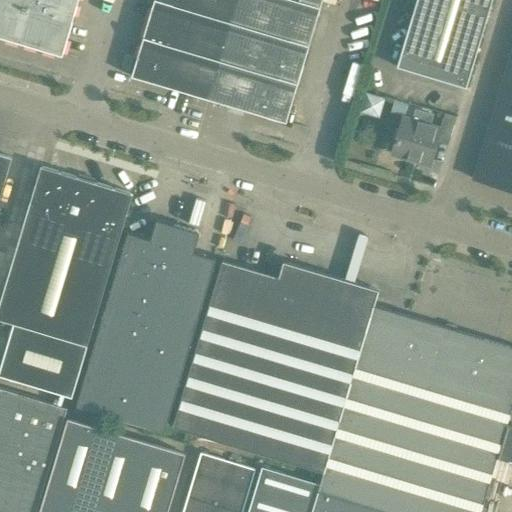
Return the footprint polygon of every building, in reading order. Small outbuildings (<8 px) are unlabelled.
[(77,0),(0,0),(0,35),(62,54),(77,0)] [(153,0),(131,74),(285,120),(321,0),(153,0)] [(491,0),(416,0),(397,65),(466,86),(491,0)] [(511,189),(511,45),(473,178),(511,189)] [(125,54),(121,68),(130,71),(134,57),(125,54)] [(403,114),(392,152),(430,164),(437,141),(447,144),(456,117),(444,114),(441,126),(431,123),(434,114),(415,108),(412,117),(403,114)] [(0,152),(0,194),(11,156),(0,152)] [(0,375),(71,397),(133,192),(41,164),(0,303),(0,317),(13,322),(0,367),(0,375)] [(165,432),(217,257),(195,251),(200,232),(156,219),(151,238),(129,231),(77,406),(165,432)] [(324,471),(374,305),(379,289),(284,260),(279,276),(224,259),(174,426),(324,471)] [(511,406),(511,345),(374,305),(324,471),(318,490),(393,511),(480,511),(497,457),(506,425),(511,406)] [(0,511),(35,511),(67,407),(0,386),(0,511)] [(167,511),(185,452),(68,417),(39,511),(167,511)] [(511,427),(506,425),(497,457),(511,461),(511,427)] [(241,511),(255,468),(201,452),(183,511),(241,511)] [(310,511),(320,482),(262,465),(248,511),(310,511)] [(393,511),(318,490),(311,511),(393,511)]
